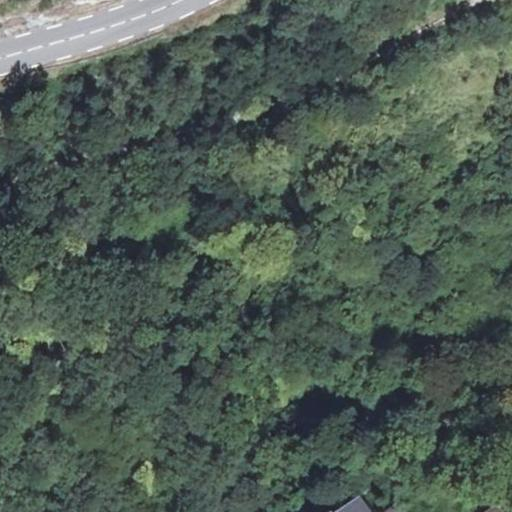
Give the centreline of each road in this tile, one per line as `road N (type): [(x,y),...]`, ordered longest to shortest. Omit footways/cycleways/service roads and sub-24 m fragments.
road 1 (track): [(0,182),(289,98),(492,0)]
road 2 (secondary): [(179,0),(0,57)]
